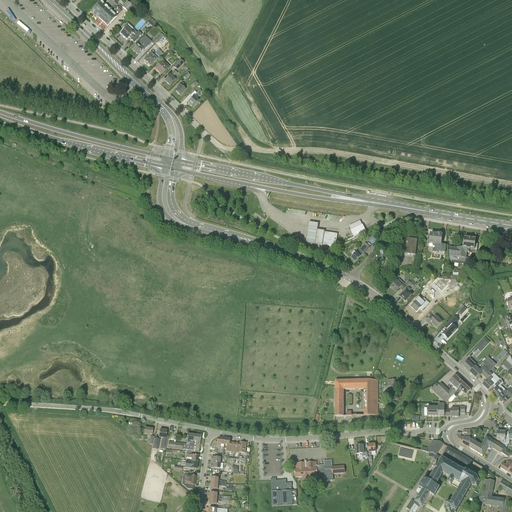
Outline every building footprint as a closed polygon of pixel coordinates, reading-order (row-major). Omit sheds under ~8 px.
[(98,18),(115,1),(113,0),(108,0),(104,5),(101,2),(95,9),(92,12),(96,16),(96,17),(97,18),(98,18)] [(111,23),(116,17),(121,12),(121,11),(122,10),(119,6),(117,8),(116,7),(118,5),(114,2),(115,1),(98,18),(107,27),(111,23)] [(122,8),(127,13),(133,7),(128,1),(122,8)] [(156,24),(153,21),(151,18),(147,22),(152,27),(156,24)] [(133,33),(131,32),(134,29),(128,23),(125,26),(126,27),(123,30),(120,34),(127,40),(129,38),(131,39),(130,41),(134,44),(142,35),(139,31),(136,34),(134,32),(133,33)] [(152,42),(151,43),(154,45),(158,41),(159,41),(163,36),(160,34),(158,36),(152,42)] [(132,50),(137,55),(143,49),(144,50),(151,43),(152,42),(146,36),(132,50)] [(150,67),(157,60),(159,57),(153,51),(150,53),(144,61),(147,65),(148,67),(149,66),(150,67)] [(173,66),(177,71),(184,63),(180,59),(173,66)] [(165,72),(168,69),(169,67),(163,61),(161,63),(159,66),(155,69),(161,75),(165,72)] [(173,82),(175,80),(173,78),(177,73),(175,71),(172,73),(164,81),(169,86),(173,82)] [(185,90),(183,88),(185,86),(182,83),(178,87),(178,88),(175,91),(180,96),(185,90)] [(192,108),(198,101),(196,99),(199,96),(198,95),(201,92),(200,90),(197,93),(194,91),(191,95),(193,97),(191,100),(187,103),(192,108)] [(319,224),(309,222),(306,243),(322,246),(322,245),(324,233),(324,232),(318,231),(319,224)] [(352,234),(354,239),(366,233),(364,228),(363,226),(351,232),(352,234)] [(324,232),(324,233),(322,245),(335,247),(337,234),(324,233),(324,232)] [(441,245),(442,235),(437,235),(430,234),(430,239),(429,245),(433,245),(432,247),(435,247),(434,253),(438,253),(445,253),(446,246),(441,245)] [(417,240),(410,239),(405,238),(404,246),(406,246),(405,254),(415,255),(417,240)] [(477,251),(477,250),(477,245),(475,244),(476,240),(464,238),(463,249),(462,248),(460,258),(466,259),(465,262),(468,262),(468,258),(466,258),(467,253),(469,253),(474,254),(474,251),(477,251)] [(351,259),(355,263),(370,248),(365,243),(351,259)] [(457,248),(456,248),(448,247),(449,260),(451,261),(451,263),(467,265),(468,262),(465,262),(466,259),(460,258),(462,248),(457,248)] [(438,279),(434,284),(442,292),(448,286),(451,289),(458,281),(447,280),(448,277),(439,276),(439,279),(438,279)] [(409,285),(411,282),(409,281),(408,282),(405,285),(404,284),(402,286),(397,281),(391,288),(396,293),(400,288),(403,291),(409,285)] [(408,293),(412,290),(416,285),(412,281),(411,283),(411,282),(409,285),(410,286),(401,296),(403,298),(402,299),(404,300),(404,302),(406,302),(407,301),(407,300),(411,296),(408,293)] [(416,313),(422,307),(420,305),(423,302),(418,297),(415,301),(416,302),(411,307),(416,313)] [(436,329),(442,322),(435,316),(433,318),(431,316),(426,321),(428,324),(430,322),(436,329)] [(452,318),(444,327),(447,329),(441,335),(447,340),(456,330),(452,327),(457,322),(452,318)] [(485,338),(476,348),(481,352),(490,343),(485,338)] [(483,364),(485,361),(482,363),(481,361),(483,359),(481,357),(476,362),(478,364),(474,368),(471,365),(470,364),(473,361),(470,358),(462,367),(470,374),(481,362),(483,364)] [(490,372),(493,369),(496,365),(488,358),(485,361),(483,364),(481,362),(470,374),(477,380),(482,375),(483,374),(482,373),(486,369),(490,372)] [(496,371),(493,369),(490,372),(486,369),(482,373),(483,374),(488,379),(491,376),(491,377),(496,371)] [(454,395),(463,384),(455,376),(449,382),(454,387),(449,392),(440,384),(439,386),(436,384),(435,385),(431,389),(445,403),(453,395),(454,395)] [(497,382),(491,377),(491,376),(488,379),(487,380),(482,385),(488,391),(493,386),(496,383),(497,382)] [(342,390),(363,390),(371,389),(371,380),(334,381),(335,417),(343,417),(342,390)] [(378,416),(378,411),(377,380),(371,380),(371,389),(363,390),(364,416),(378,416)] [(497,400),(507,389),(503,383),(500,387),(498,389),(497,388),(491,394),(497,399),(497,400)] [(456,397),(461,392),(466,396),(471,391),(463,384),(454,395),(456,397)] [(511,391),(508,388),(507,389),(497,400),(504,406),(511,399),(511,391)] [(448,417),(448,410),(445,410),(445,404),(438,404),(438,407),(438,417),(444,417),(448,417)] [(438,417),(438,407),(427,407),(427,408),(424,408),(424,416),(427,416),(427,417),(438,417)] [(465,407),(461,407),(454,407),(454,409),(451,409),(450,410),(448,410),(448,417),(451,417),(459,417),(459,414),(465,414),(465,409),(465,407)] [(166,439),(166,436),(167,431),(160,430),(159,435),(158,438),(162,438),(160,446),(160,449),(166,450),(166,447),(168,439),(166,439)] [(470,437),(470,430),(463,430),(463,436),(466,436),(466,433),(467,433),(466,438),(461,437),(461,433),(457,433),(457,440),(459,442),(462,444),(470,448),(470,437)] [(510,432),(508,432),(508,433),(497,432),(496,437),(493,437),(492,439),(496,442),(504,447),(507,448),(507,446),(509,443),(509,440),(510,440),(510,432)] [(193,451),(194,435),(187,434),(187,439),(186,444),(168,442),(167,449),(182,450),(188,451),(188,452),(192,452),(192,451),(193,451)] [(192,452),(194,453),(199,453),(201,436),(194,435),(193,451),(192,451),(192,452)] [(476,452),(480,444),(471,440),(472,438),(470,437),(470,448),(470,449),(476,452)] [(492,441),(486,437),(484,441),(482,445),(480,444),(476,452),(482,456),(488,446),(493,448),(496,442),(492,439),(492,441)] [(441,458),(437,455),(440,449),(438,448),(441,444),(442,445),(443,444),(440,443),(433,441),(428,449),(422,447),(421,450),(430,453),(429,457),(434,458),(434,459),(439,462),(436,467),(434,466),(432,469),(434,470),(428,481),(423,478),(418,487),(416,492),(419,494),(414,501),(411,499),(406,508),(410,510),(412,511),(411,511),(415,511),(419,507),(417,506),(418,504),(421,506),(429,493),(435,496),(440,488),(437,486),(443,474),(450,478),(447,483),(458,490),(450,504),(446,502),(444,505),(448,507),(446,510),(449,511),(451,510),(454,511),(456,511),(472,486),(476,485),(479,481),(482,475),(467,467),(465,470),(464,471),(441,458)] [(507,448),(504,447),(496,442),(493,448),(508,457),(510,455),(506,453),(507,448)] [(364,453),(364,450),(363,445),(356,446),(357,451),(354,451),(355,455),(360,454),(360,457),(368,459),(367,453),(364,453)] [(468,467),(471,461),(446,446),(445,447),(448,448),(445,453),(468,467)] [(198,456),(193,455),(187,455),(186,458),(186,461),(191,462),(197,463),(198,456)] [(317,469),(321,468),(325,468),(325,481),(333,480),(333,474),(344,473),(344,466),(332,467),(332,461),(324,461),(324,466),(317,466),(316,462),(306,463),(304,463),(295,463),(295,470),(295,477),(302,477),(303,483),(310,482),(310,476),(317,476),(317,469)] [(507,473),(511,464),(511,461),(511,463),(508,461),(505,465),(503,464),(501,468),(507,473)] [(182,484),(184,486),(187,489),(193,490),(193,485),(194,486),(195,476),(193,476),(184,475),(183,478),(182,478),(182,484)] [(271,481),(272,507),(297,505),(296,491),(292,491),(291,484),(286,484),(286,481),(284,481),(284,480),(276,481),(274,482),(274,481),(271,481)] [(506,511),(507,506),(508,501),(491,499),(492,489),(493,482),(485,481),(483,491),(481,491),(480,497),(484,498),(482,505),(500,508),(499,511),(506,511)] [(498,487),(505,492),(509,487),(509,486),(502,481),(498,487)]
